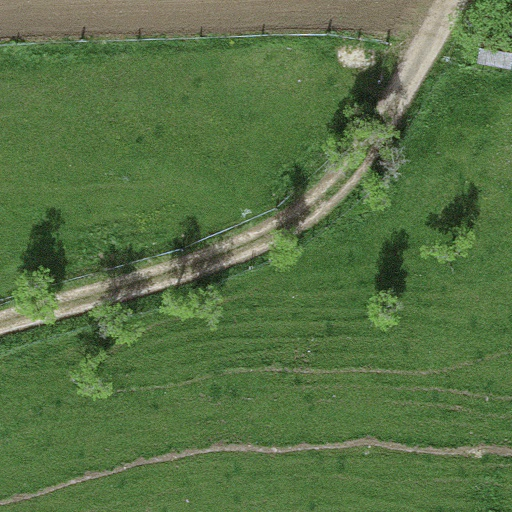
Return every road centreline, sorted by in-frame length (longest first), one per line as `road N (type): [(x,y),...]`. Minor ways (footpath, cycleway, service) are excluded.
road 1 (track): [(0,322),(226,256),(304,217),(356,164),(450,0)]
road 2 (residential): [(445,0),(311,212)]
